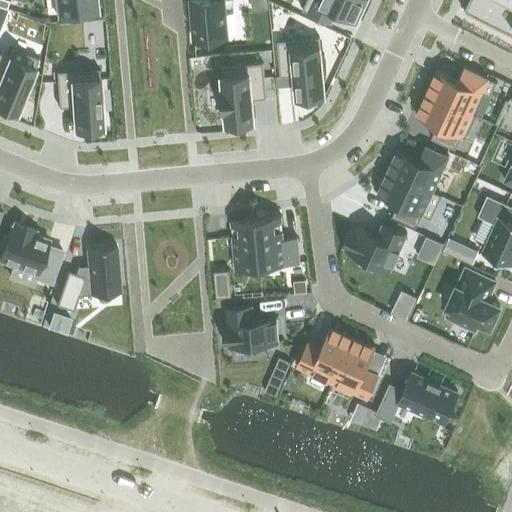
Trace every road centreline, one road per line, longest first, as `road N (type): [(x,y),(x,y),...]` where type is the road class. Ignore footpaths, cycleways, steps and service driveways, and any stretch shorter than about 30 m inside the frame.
road 1 (residential): [(511,352),(501,376),(327,294),(308,163)]
road 2 (residential): [(308,163),(68,186),(0,158)]
road 3 (residential): [(408,18),(356,134),(308,163)]
road 4 (residential): [(0,447),(159,501)]
